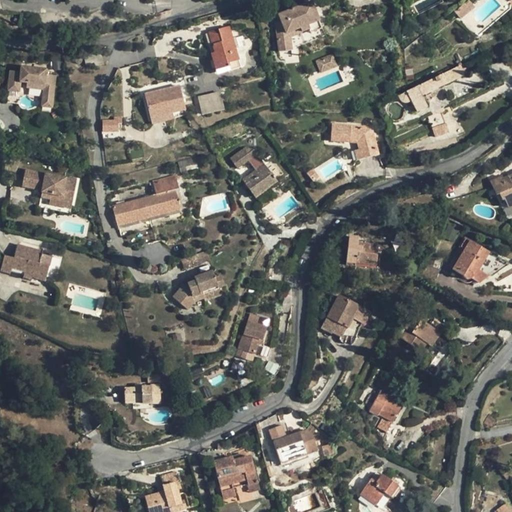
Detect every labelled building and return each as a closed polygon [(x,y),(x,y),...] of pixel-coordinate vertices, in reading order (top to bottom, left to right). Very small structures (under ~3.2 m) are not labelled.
[(476,6),(470,0),(467,0),(455,10),(460,17),(476,6)] [(312,2),(279,14),(282,22),(275,23),(279,52),(292,50),(290,37),(310,29),(308,24),(319,20),(312,2)] [(319,20),(308,24),(310,29),(311,31),(321,27),(319,20)] [(211,54),(215,70),(229,66),(228,63),(239,60),(229,27),(209,33),(215,53),(211,54)] [(95,65),(104,64),(103,52),(84,54),(85,64),(94,62),(95,65)] [(229,66),(230,70),(241,67),(239,60),(228,63),(229,66)] [(465,74),(460,65),(406,92),(410,101),(416,112),(427,107),(422,96),(465,74)] [(43,89),(54,91),(55,86),(56,76),(46,75),(47,69),(29,67),(28,73),(21,72),(10,70),(9,86),(19,87),(20,82),(26,82),(26,87),(43,89)] [(182,83),(154,90),(157,100),(158,105),(185,99),(182,83)] [(54,91),(43,89),(41,106),(52,108),(54,91)] [(19,92),(8,91),(7,103),(17,104),(19,92)] [(410,101),(406,92),(398,96),(400,100),(403,102),(404,103),(406,103),(408,102),(410,101)] [(198,97),(202,114),(224,109),(220,93),(198,97)] [(187,103),(185,99),(158,105),(157,100),(154,100),(157,112),(178,107),(178,105),(187,103)] [(186,107),(174,111),(177,120),(188,117),(186,107)] [(435,137),(449,131),(441,112),(427,117),(435,137)] [(115,121),(102,121),(102,131),(115,131),(115,121)] [(359,149),(361,149),(364,159),(378,155),(375,142),(370,143),(368,135),(366,135),(366,127),(332,125),(331,141),(357,143),(359,149)] [(361,149),(359,149),(354,151),(356,160),(364,159),(361,149)] [(265,166),(275,180),(281,175),(271,162),(265,166)] [(265,166),(264,165),(243,180),(253,195),(267,185),(269,188),(277,182),(275,180),(265,166)] [(307,174),(313,181),(319,177),(313,169),(307,174)] [(71,187),(73,180),(26,170),(22,186),(37,189),(39,181),(44,182),(43,190),(41,197),(50,199),(62,201),(62,196),(73,198),(75,188),(71,187)] [(511,174),(503,178),(502,176),(490,181),(497,196),(499,194),(502,201),(504,200),(508,208),(511,205),(511,174)] [(112,206),(118,226),(180,210),(175,192),(175,190),(179,189),(175,175),(153,182),(156,195),(112,206)] [(267,185),(253,195),(262,206),(275,196),(269,188),(267,185)] [(71,208),(73,198),(62,196),(62,201),(60,206),(71,208)] [(181,213),(180,210),(118,226),(118,229),(181,213)] [(453,242),(459,228),(449,223),(443,237),(453,242)] [(140,230),(144,245),(160,240),(156,226),(140,230)] [(359,237),(349,236),(346,262),(356,263),(376,266),(379,245),(358,243),(359,237)] [(479,270),(489,253),(470,241),(465,238),(460,247),(465,250),(453,270),(463,276),(463,277),(464,278),(465,279),(466,280),(468,280),(470,279),(471,279),(479,284),(489,276),(479,270)] [(42,254),(42,251),(18,245),(14,258),(4,255),(0,271),(10,274),(12,268),(24,272),(33,274),(45,277),(51,256),(42,254)] [(447,267),(453,270),(465,250),(460,247),(447,267)] [(205,250),(181,260),(185,269),(209,260),(205,250)] [(479,270),(489,276),(507,263),(489,253),(479,270)] [(415,275),(434,285),(440,270),(421,263),(415,275)] [(212,271),(194,278),(195,281),(183,285),(173,297),(187,310),(195,301),(204,298),(203,294),(218,289),(225,286),(221,274),(214,276),(212,271)] [(203,294),(204,298),(206,301),(221,295),(218,289),(203,294)] [(370,312),(338,296),(323,325),(333,331),(332,333),(341,337),(346,327),(348,328),(353,318),(364,324),(370,312)] [(426,343),(436,330),(441,333),(451,340),(456,333),(434,318),(429,325),(420,318),(422,315),(416,310),(413,314),(404,327),(407,330),(401,338),(420,352),(426,343)] [(259,316),(250,313),(236,356),(245,359),(247,352),(254,355),(266,358),(267,358),(268,356),(271,348),(261,345),(267,328),(256,324),(259,316)] [(333,331),(323,325),(321,328),(332,334),(332,333),(333,331)] [(398,336),(401,338),(407,330),(404,327),(398,336)] [(436,330),(426,343),(431,347),(441,333),(436,330)] [(160,403),(160,385),(151,385),(151,386),(142,386),(142,385),(135,385),(135,388),(124,388),(125,403),(142,402),(142,404),(160,403)] [(381,389),(369,411),(377,416),(378,415),(383,417),(378,427),(387,432),(401,405),(395,401),(387,397),(389,394),(388,393),(381,389)] [(395,401),(398,396),(389,391),(388,393),(389,394),(387,397),(395,401)] [(483,423),(491,428),(496,419),(488,415),(483,423)] [(282,425),(269,430),(280,463),(307,454),(317,451),(311,434),(306,430),(286,437),(282,425)] [(331,444),(321,447),(324,457),(333,455),(331,444)] [(282,467),(308,458),(307,454),(280,463),(282,467)] [(213,462),(220,487),(223,499),(235,496),(233,487),(232,483),(246,480),(247,484),(248,485),(258,483),(251,456),(241,458),(233,460),(232,456),(213,462)] [(145,497),(148,511),(173,511),(175,511),(174,506),(181,504),(177,489),(181,488),(177,472),(164,475),(167,484),(163,485),(165,491),(145,497)] [(376,472),(371,479),(376,483),(381,476),(376,472)] [(371,479),(360,494),(380,508),(388,496),(391,498),(392,499),(400,488),(382,475),(381,476),(376,483),(371,479)] [(258,483),(248,485),(249,492),(259,489),(258,483)] [(388,496),(380,508),(383,510),(391,498),(388,496)]
